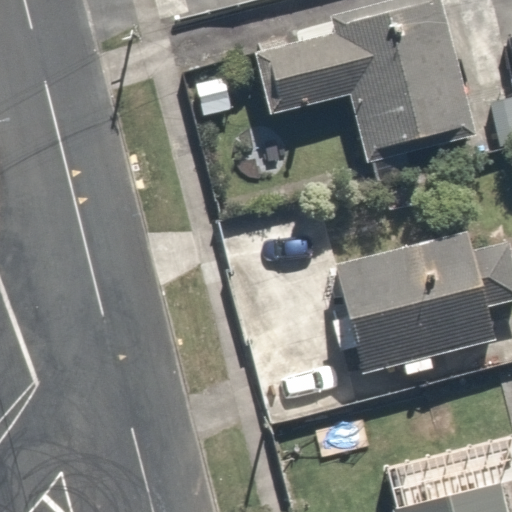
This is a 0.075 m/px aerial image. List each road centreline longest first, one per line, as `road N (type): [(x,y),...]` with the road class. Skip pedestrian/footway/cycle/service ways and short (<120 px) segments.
road 1 (residential): [(23,0),(100,306)]
road 2 (residential): [(100,306),(154,511)]
road 3 (residential): [(0,431),(100,306)]
